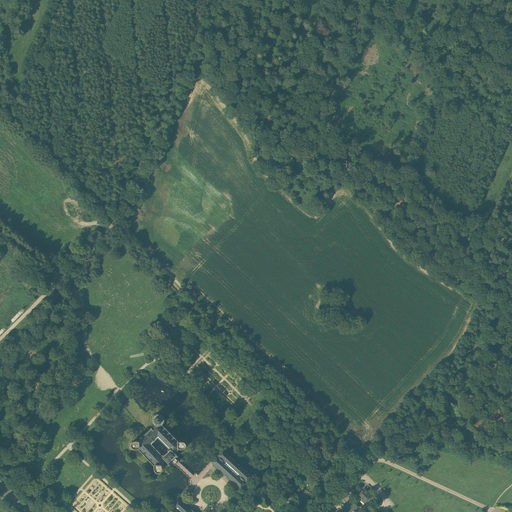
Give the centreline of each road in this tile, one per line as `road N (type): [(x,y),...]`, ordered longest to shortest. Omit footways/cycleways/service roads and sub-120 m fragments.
road 1 (track): [(361,469),(116,221),(65,273),(0,223)]
road 2 (track): [(116,221),(209,0)]
